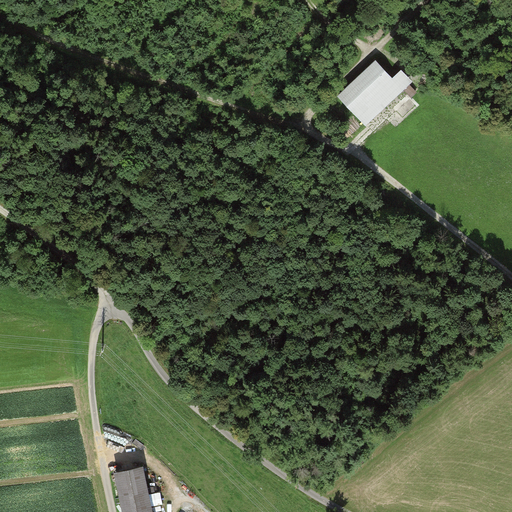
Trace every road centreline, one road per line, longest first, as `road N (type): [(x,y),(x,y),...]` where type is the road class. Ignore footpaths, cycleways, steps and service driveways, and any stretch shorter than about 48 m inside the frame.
road 1 (track): [(100,285),(201,415),(342,511)]
road 2 (track): [(293,127),(56,46),(2,0)]
road 3 (track): [(112,511),(92,394),(98,323),(111,301)]
road 4 (track): [(511,279),(359,154)]
road 5 (track): [(293,127),(428,0)]
road 6 (track): [(0,208),(100,285)]
